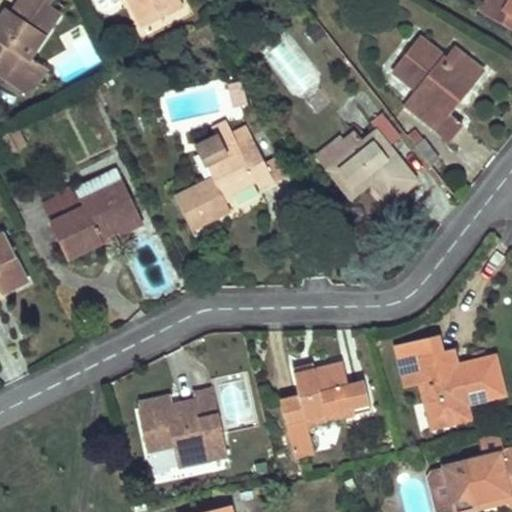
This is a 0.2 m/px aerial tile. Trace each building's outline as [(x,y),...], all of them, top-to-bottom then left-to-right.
[(21,0),(13,14),(46,36),(60,15),(47,6),(50,0),(21,0)] [(55,0),(50,0),(47,6),(60,15),(66,7),(55,0)] [(138,0),(128,0),(142,27),(184,5),(181,0),(176,0),(147,15),(138,0)] [(138,0),(147,15),(176,0),(138,0)] [(511,0),(505,12),(495,6),(497,2),(493,0),(489,0),(483,11),(511,26),(511,0)] [(493,0),(497,2),(495,6),(505,12),(511,0),(493,0)] [(7,10),(0,19),(0,21),(6,25),(13,14),(7,10)] [(46,36),(13,14),(6,25),(0,21),(0,75),(30,95),(46,70),(31,59),(46,36)] [(448,60),(421,39),(395,73),(418,91),(425,97),(414,112),(451,141),(463,125),(450,114),(464,96),(483,72),(456,51),(448,60)] [(234,108),(247,105),(242,83),(229,86),(234,108)] [(418,91),(406,106),(414,112),(425,97),(418,91)] [(384,113),(373,122),(391,144),(401,135),(384,113)] [(35,135),(27,119),(9,128),(18,144),(35,135)] [(213,179),(176,197),(192,230),(209,222),(231,212),(224,198),(256,183),(260,191),(274,184),(273,180),(266,165),(252,137),(240,143),(234,131),(229,122),(215,129),(219,138),(198,148),(213,179)] [(252,137),(246,125),(234,131),(240,143),(252,137)] [(341,138),(318,156),(347,196),(368,179),(372,184),(386,202),(398,193),(416,180),(378,131),(362,142),(354,132),(343,141),(341,138)] [(287,173),(280,158),(266,165),(273,180),(287,173)] [(75,185),(57,194),(60,199),(44,206),(69,260),(89,250),(103,244),(99,235),(140,216),(119,171),(77,191),(75,185)] [(368,179),(347,196),(350,199),(372,184),(368,179)] [(103,244),(144,224),(140,216),(99,235),(103,244)] [(0,290),(1,293),(26,281),(4,235),(0,236),(0,290)] [(19,320),(58,310),(55,298),(16,308),(19,320)] [(442,338),(397,349),(407,387),(418,383),(420,393),(430,391),(440,428),(471,421),(467,406),(505,396),(499,372),(495,357),(459,365),(455,349),(444,350),(442,338)] [(370,405),(364,383),(349,386),(343,363),(315,370),(295,375),(300,396),(282,401),(295,456),(314,452),(308,426),(307,420),(370,405)] [(295,375),(315,370),(314,363),(293,368),(295,375)] [(192,392),(212,387),(211,383),(191,388),(192,392)] [(223,434),(212,387),(192,392),(193,398),(172,403),(140,411),(154,473),(228,457),(223,434)] [(430,391),(420,393),(430,430),(440,428),(430,391)] [(172,403),(170,394),(138,401),(140,411),(172,403)] [(307,420),(308,426),(371,410),(370,405),(307,420)] [(448,467),(435,470),(430,478),(438,511),(464,511),(470,511),(511,500),(511,451),(510,452),(506,453),(500,432),(482,436),(487,458),(448,467)] [(359,490),(354,479),(345,483),(350,494),(359,490)]
